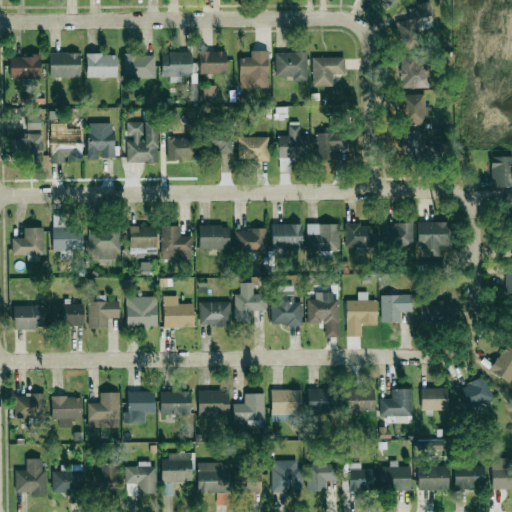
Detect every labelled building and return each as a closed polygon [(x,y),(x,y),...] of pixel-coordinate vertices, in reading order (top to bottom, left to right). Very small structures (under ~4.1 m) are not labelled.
[(417,4),(421,18),(434,15),(430,1),(417,4)] [(400,48),(420,46),(419,19),(398,20),(400,48)] [(268,87),(267,50),(250,51),(251,57),(239,58),(240,87),(268,87)] [(200,74),(226,73),(226,51),(199,51),(200,74)] [(80,77),(79,52),(49,53),(50,78),(80,77)] [(162,76),(169,76),(169,82),(181,82),(181,76),(192,76),(191,52),(161,53),(162,76)] [(307,81),(306,52),(274,53),(275,76),(293,76),(293,81),(307,81)] [(117,54),(86,54),(86,77),(116,78),(117,54)] [(123,77),(154,78),(155,54),(124,54),(123,77)] [(9,56),(10,79),(40,78),(40,55),(9,56)] [(401,88),(428,88),(427,56),(400,57),(401,88)] [(344,57),(311,57),(312,86),(333,86),(333,74),(344,74),(344,57)] [(202,100),(215,99),(214,86),(208,86),(209,93),(205,94),(205,86),(201,87),(202,100)] [(426,94),(401,94),(402,125),(425,124),(425,115),(432,115),(432,106),(426,106),(426,94)] [(126,163),(157,163),(157,122),(143,122),(126,122),(126,138),(126,163)] [(299,122),(288,122),(288,135),(277,135),(278,158),(307,157),(307,135),(300,135),(299,122)] [(88,159),(99,159),(99,158),(114,158),(113,123),(87,123),(88,159)] [(232,153),(232,130),(208,131),(209,154),(232,153)] [(424,154),(424,131),(404,131),(403,154),(424,154)] [(316,133),(316,160),(336,159),(336,149),(344,149),(343,132),(316,133)] [(41,133),(19,134),(19,138),(11,139),(11,156),(42,155),(41,133)] [(68,133),(61,133),(61,139),(49,140),(50,163),(82,162),(81,139),(68,140),(68,133)] [(268,137),(238,137),(238,160),(269,160),(268,137)] [(193,159),(192,138),(166,138),(167,159),(193,159)] [(491,187),(511,187),(511,154),(492,154),(491,187)] [(440,257),(440,246),(448,246),(448,222),(417,222),(418,246),(422,246),(423,257),(440,257)] [(413,224),(381,223),(381,246),(412,247),(413,224)] [(272,248),(302,248),(301,224),(271,225),(272,248)] [(338,224),(307,224),(307,251),(338,251),(338,224)] [(375,246),(374,224),(344,225),(345,247),(375,246)] [(191,258),(191,236),(179,236),(180,226),(161,225),(160,257),(191,258)] [(198,225),(199,249),(229,248),(228,225),(198,225)] [(156,226),(129,226),(129,248),(156,248),(156,226)] [(43,228),(23,228),(24,238),(11,238),(12,255),(43,254),(43,228)] [(118,258),(119,229),(88,228),(88,258),(118,258)] [(266,252),(266,229),(235,229),(235,252),(266,252)] [(234,322),(254,322),(254,311),(265,311),(265,293),(254,292),(254,283),(239,282),(239,294),(234,294),(234,322)] [(307,323),(324,323),(324,337),(338,336),(337,299),(332,300),(332,292),(315,292),(315,299),(307,300),(307,323)] [(361,336),(361,325),(378,325),(377,300),(367,300),(367,292),(357,292),(358,300),(345,300),(346,336),(361,336)] [(411,311),(411,294),(383,295),(383,312),(411,311)] [(178,303),(177,295),(162,296),(164,328),(194,327),(193,303),(178,303)] [(125,297),(126,328),(157,328),(156,296),(125,297)] [(119,301),(88,300),(88,328),(107,328),(107,318),(119,318),(119,301)] [(452,300),(420,301),(421,323),(452,322),(452,300)] [(198,302),(199,326),(230,325),(230,301),(198,302)] [(270,325),(301,325),(301,302),(292,302),(292,301),(271,301),(270,325)] [(83,303),(65,302),(65,304),(53,304),(52,325),(83,326),(83,303)] [(13,329),(43,329),(43,306),(13,305),(13,329)] [(511,380),(511,349),(504,345),(490,373),(511,383),(511,380)] [(458,387),(465,410),(493,400),(485,378),(458,387)] [(374,411),(374,388),(347,388),(347,411),(374,411)] [(420,388),(421,411),(448,410),(447,388),(420,388)] [(301,389),(270,390),(271,420),(282,420),(282,414),(301,414),(301,389)] [(307,389),(308,413),(339,413),(338,389),(307,389)] [(411,416),(411,389),(391,389),(391,399),(379,399),(379,417),(411,416)] [(228,416),(228,390),(197,390),(198,416),(228,416)] [(154,413),(154,391),(127,392),(127,412),(123,412),(123,423),(145,423),(145,414),(154,413)] [(160,414),(190,415),(191,392),(161,391),(160,414)] [(87,428),(119,427),(119,392),(100,393),(100,402),(87,403),(87,428)] [(45,395),(14,394),(13,417),(44,418),(45,395)] [(263,394),(244,394),(244,403),(233,403),(233,421),(246,421),(246,428),(263,428),(263,394)] [(82,419),(81,396),(51,397),(51,419),(59,419),(59,427),(72,427),(72,419),(82,419)] [(444,450),(444,441),(427,440),(427,449),(444,450)] [(161,482),(193,482),(193,454),(161,454),(161,482)] [(511,488),(511,457),(491,458),(492,489),(511,488)] [(14,493),(46,493),(45,469),(42,469),(41,459),(25,459),(26,470),(14,470),(14,493)] [(271,490),(302,491),(302,468),(296,468),(297,460),(271,460),(271,490)] [(227,492),(226,462),(196,463),(197,493),(227,492)] [(124,483),(137,483),(137,493),(155,493),(156,463),(137,463),(137,466),(125,466),(124,483)] [(454,488),(484,489),(484,464),(454,463),(454,488)] [(119,492),(119,464),(101,464),(101,472),(92,472),(93,493),(119,492)] [(337,464),(306,465),(306,491),(326,491),(325,481),(337,480),(337,464)] [(410,489),(410,464),(390,465),(390,466),(380,467),(380,490),(410,489)] [(52,492),(82,492),(81,465),(72,465),(73,470),(51,471),(52,492)] [(418,490),(448,489),(447,466),(417,466),(418,490)] [(233,469),(235,493),(260,492),(259,468),(233,469)]
